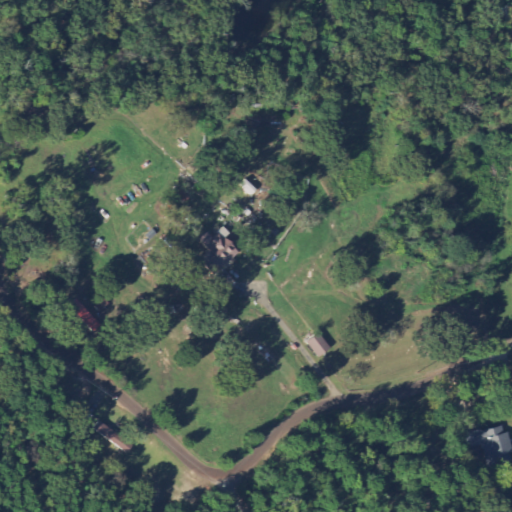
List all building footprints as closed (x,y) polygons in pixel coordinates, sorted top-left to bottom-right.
[(215,276),(239,254),(225,239),(230,235),(223,228),(212,238),(207,232),(198,239),(210,252),(201,260),(215,276)] [(69,306),(93,333),(100,326),(76,299),(69,306)] [(306,343),(318,359),(330,349),(318,334),(306,343)] [(134,444),(97,423),(92,431),(129,453),(134,444)] [(466,434),(468,449),(484,447),(488,467),(511,462),(511,459),(506,427),(466,434)]
